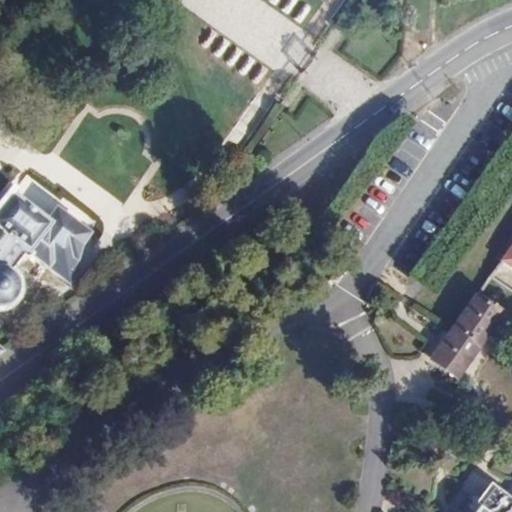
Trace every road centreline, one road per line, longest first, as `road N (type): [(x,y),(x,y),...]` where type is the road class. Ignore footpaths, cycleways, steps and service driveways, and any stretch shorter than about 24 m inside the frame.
road 1 (secondary): [(0,383),(371,109),(511,22)]
road 2 (unclassified): [(345,314),(388,355),(371,511)]
